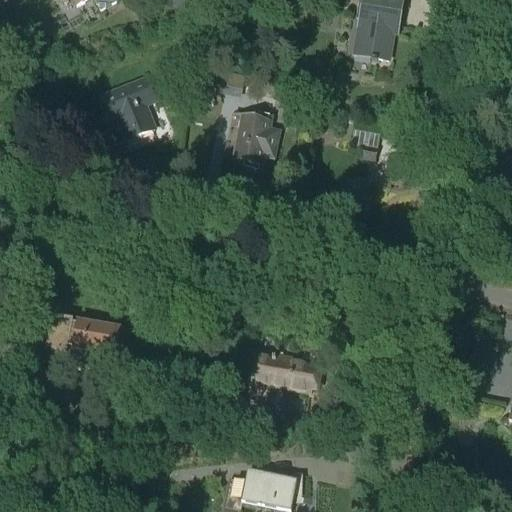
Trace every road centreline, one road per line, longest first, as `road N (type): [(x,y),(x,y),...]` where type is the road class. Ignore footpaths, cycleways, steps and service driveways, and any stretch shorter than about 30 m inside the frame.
road 1 (residential): [(428,284),(60,221)]
road 2 (residential): [(428,284),(475,0)]
road 3 (residential): [(391,511),(428,284)]
road 4 (residential): [(0,53),(59,183),(60,221)]
